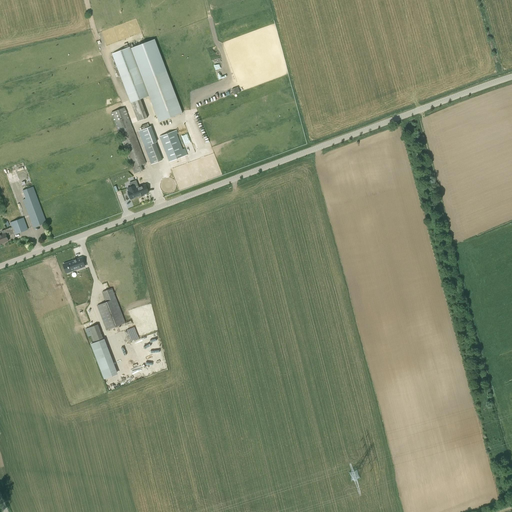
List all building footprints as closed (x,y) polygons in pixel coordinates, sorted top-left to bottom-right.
[(154,36),(130,45),(156,115),(159,122),(182,113),(154,36)] [(131,103),(138,122),(147,118),(140,99),(148,96),(130,47),(112,54),(130,103),(131,103)] [(219,80),(228,77),(223,63),(214,66),(219,80)] [(143,170),(141,166),(146,164),(132,126),(124,107),(111,113),(118,131),(134,174),(143,170)] [(151,126),(138,131),(151,165),(162,160),(155,143),(157,142),(151,126)] [(175,131),(159,137),(169,162),(185,156),(175,131)] [(148,193),(145,185),(134,189),(133,186),(127,188),(128,191),(128,192),(130,199),(137,197),(148,193)] [(25,199),(23,200),(33,228),(47,223),(33,187),(22,191),(25,199)] [(11,227),(14,233),(14,235),(28,230),(25,222),(11,227)] [(5,233),(0,235),(0,243),(8,241),(5,233)] [(81,258),(67,263),(70,271),(84,266),(81,258)] [(105,302),(97,306),(106,330),(125,323),(112,288),(102,292),(105,302)] [(98,324),(88,328),(94,343),(104,340),(98,324)] [(134,327),(127,330),(131,341),(139,338),(134,327)]
